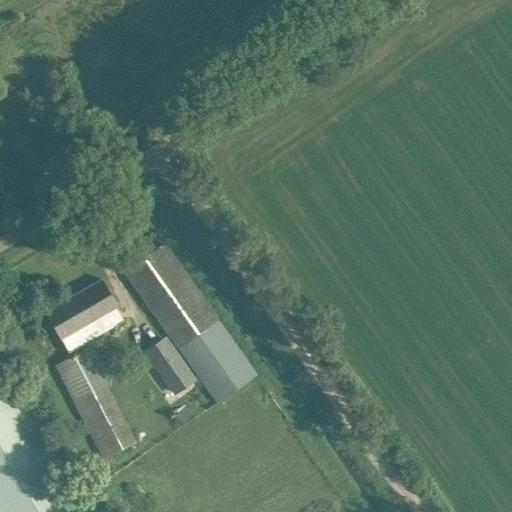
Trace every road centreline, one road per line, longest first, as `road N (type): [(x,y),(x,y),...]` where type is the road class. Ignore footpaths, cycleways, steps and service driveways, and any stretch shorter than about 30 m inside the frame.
road 1 (track): [(416,511),(154,148)]
road 2 (unclassified): [(0,238),(154,148),(351,0)]
